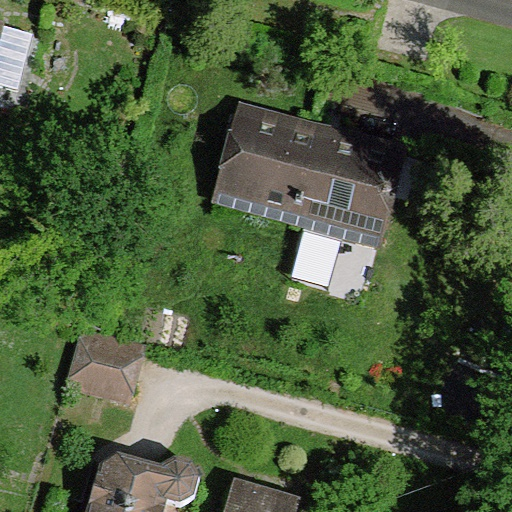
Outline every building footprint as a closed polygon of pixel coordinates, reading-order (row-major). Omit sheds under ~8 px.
[(34,37),(0,28),(0,85),(20,91),(34,37)] [(377,244),(400,158),(247,115),(222,202),(377,244)] [(130,405),(145,351),(87,336),(73,388),(130,405)] [(120,463),(106,471),(94,511),(164,511),(166,506),(182,510),(197,503),(201,483),(194,468),(178,464),(162,475),(120,463)] [(295,511),(296,509),(239,491),(233,511),(295,511)]
